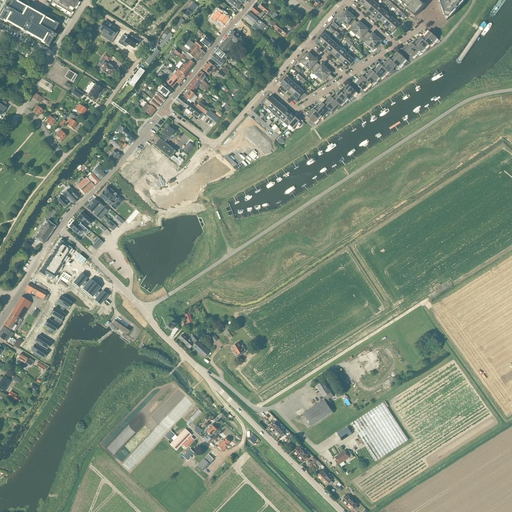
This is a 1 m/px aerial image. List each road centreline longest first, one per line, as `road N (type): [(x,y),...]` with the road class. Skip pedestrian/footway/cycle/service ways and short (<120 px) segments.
road 1 (track): [(140,309),(460,104),(511,90)]
road 2 (tertiary): [(340,511),(117,284)]
road 3 (residential): [(21,108),(65,156),(190,0)]
road 4 (track): [(450,284),(255,409)]
road 5 (unclassified): [(57,229),(162,109)]
road 6 (unclassified): [(162,109),(252,0)]
